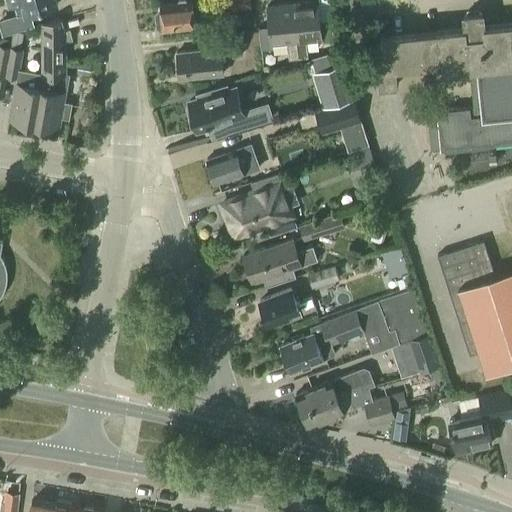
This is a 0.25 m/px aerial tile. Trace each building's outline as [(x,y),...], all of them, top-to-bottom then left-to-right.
[(24,12),(1,19),(5,33),(32,25),(28,11),(57,3),(56,0),(7,0),(9,5),(21,1),(24,12)] [(157,8),(154,11),(156,26),(160,29),(162,29),(163,30),(200,26),(200,23),(209,22),(207,3),(191,5),(191,1),(187,2),(185,0),(177,0),(176,3),(158,5),(158,8),(157,8)] [(249,0),(213,0),(214,11),(250,7),(249,0)] [(317,0),(292,3),(298,58),(307,57),(306,40),(321,39),(321,43),(333,41),(331,19),(319,21),(317,0)] [(269,26),(258,27),(260,49),(271,48),(271,44),(286,42),(288,59),(298,58),(292,3),(267,5),(269,26)] [(511,23),(482,26),(481,12),(463,14),(464,28),(378,37),(380,57),(374,58),(377,86),(397,84),(395,65),(437,61),(438,70),(468,67),(472,106),(436,110),(440,148),(511,140),(511,23)] [(61,18),(41,23),(42,73),(42,77),(64,76),(64,71),(64,39),(69,38),(67,29),(64,30),(61,18)] [(12,31),(9,46),(20,47),(22,33),(12,31)] [(206,48),(176,52),(178,78),(222,73),(221,56),(239,54),(237,34),(205,38),(206,48)] [(0,44),(0,73),(4,74),(9,46),(0,44)] [(9,46),(4,74),(17,76),(18,69),(22,49),(9,46)] [(344,64),(326,69),(329,79),(335,100),(336,102),(354,97),(344,64)] [(15,83),(9,118),(33,122),(42,77),(42,73),(18,69),(17,76),(16,83),(15,83)] [(42,77),(33,122),(58,127),(60,114),(68,116),(71,103),(62,101),(68,71),(64,71),(64,76),(42,77)] [(226,83),(199,91),(201,97),(189,100),(190,104),(186,106),(192,125),(196,123),(197,127),(209,123),(212,135),(271,117),(267,103),(242,111),(235,87),(228,89),(226,83)] [(282,100),(285,121),(297,119),(295,99),(282,100)] [(82,112),(81,118),(84,122),(89,123),(94,120),(95,115),(92,110),(86,109),(82,112)] [(436,110),(426,111),(430,149),(440,148),(436,110)] [(361,118),(339,125),(347,151),(352,149),(368,144),(361,118)] [(292,132),(277,138),(284,159),(300,154),(292,132)] [(235,148),(206,158),(207,161),(215,182),(243,172),(258,167),(250,143),(246,144),(235,148)] [(342,159),(304,172),(311,193),(349,179),(342,159)] [(254,190),(222,202),(234,235),(266,223),(292,213),(292,212),(291,212),(289,206),(289,205),(282,188),(277,174),(278,173),(277,172),(250,181),(254,190)] [(339,212),(299,225),(303,239),(344,226),(339,212)] [(291,237),(242,255),(251,281),(262,277),(265,286),(295,275),(292,266),(315,257),(311,244),(295,250),(291,237)] [(511,267),(494,273),(483,239),(437,254),(469,354),(480,351),(487,372),(496,369),(511,363),(511,267)] [(334,264),(306,273),(310,287),(338,278),(334,264)] [(410,273),(401,276),(405,287),(414,284),(410,273)] [(290,288),(259,300),(268,324),(286,317),(287,320),(310,310),(316,308),(311,297),(306,299),(295,303),(290,288)] [(430,333),(415,288),(380,299),(311,325),(313,331),(280,344),(291,371),(336,353),(332,342),(364,330),(373,351),(393,343),(394,346),(430,333)] [(430,333),(410,340),(414,353),(420,371),(440,364),(430,333)] [(341,375),(295,393),(302,409),(347,391),(346,387),(360,382),(362,389),(366,388),(375,384),(369,368),(364,366),(341,375)] [(347,391),(302,409),(308,425),(353,407),(353,406),(363,402),(369,423),(394,416),(392,410),(388,393),(370,397),(366,388),(362,389),(360,382),(346,387),(347,391)] [(483,413),(449,420),(456,451),(491,444),(486,421),(511,415),(511,409),(506,388),(479,394),(483,413)] [(409,407),(392,410),(394,416),(395,418),(407,420),(409,407)] [(3,490),(0,511),(15,511),(18,491),(3,490)] [(30,500),(27,511),(53,511),(56,499),(40,496),(39,501),(30,500)] [(53,511),(77,511),(78,508),(70,507),(71,502),(56,499),(53,511)]
